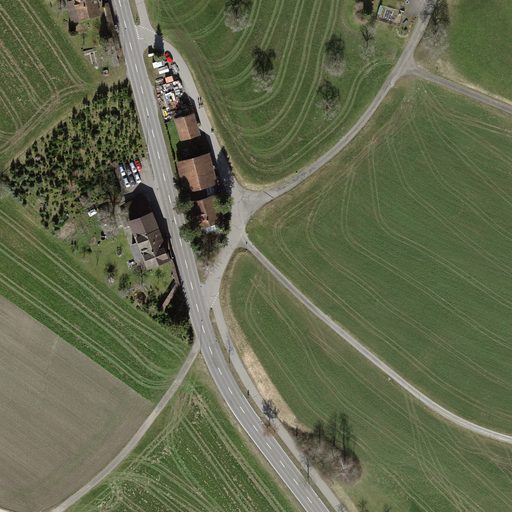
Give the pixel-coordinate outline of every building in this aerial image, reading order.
[(72,0),(68,1),(74,23),(102,16),(98,0),(72,0)] [(176,120),(183,141),(200,135),(194,114),(176,120)] [(180,163),(187,192),(214,185),(207,157),(180,163)] [(145,254),(150,265),(169,257),(144,195),(125,203),(140,241),(131,245),(136,257),(145,254)] [(216,195),(193,202),(195,209),(193,210),(195,219),(197,219),(199,226),(223,219),(216,195)] [(97,217),(108,241),(117,238),(106,213),(97,217)]
